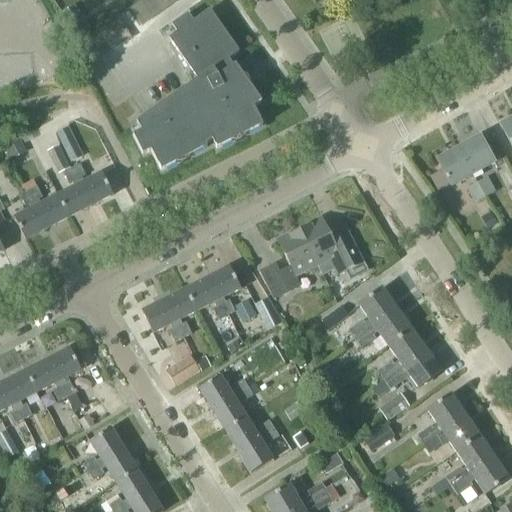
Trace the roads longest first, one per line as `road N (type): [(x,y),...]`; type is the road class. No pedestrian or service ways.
road 1 (residential): [(87,293),(364,147)]
road 2 (residential): [(62,251),(333,105)]
road 3 (residential): [(511,368),(364,147)]
road 4 (residential): [(223,511),(87,293)]
road 5 (residential): [(333,105),(483,24)]
road 6 (residential): [(364,147),(509,71)]
road 7 (residential): [(333,105),(260,0)]
